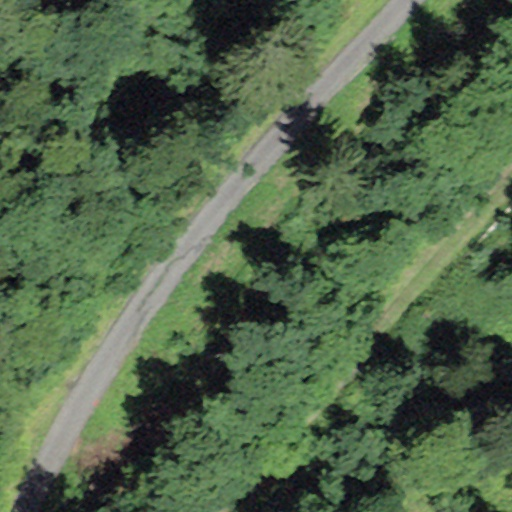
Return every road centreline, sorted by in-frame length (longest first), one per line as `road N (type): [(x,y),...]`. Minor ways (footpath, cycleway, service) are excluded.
road 1 (track): [(406,0),(302,106),(181,253),(21,511)]
road 2 (track): [(245,511),(283,453),(511,178)]
